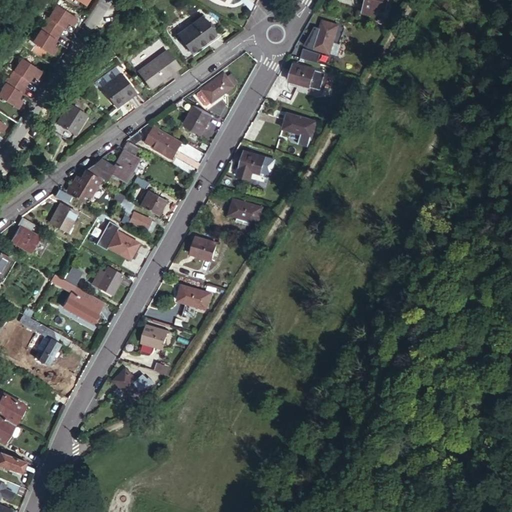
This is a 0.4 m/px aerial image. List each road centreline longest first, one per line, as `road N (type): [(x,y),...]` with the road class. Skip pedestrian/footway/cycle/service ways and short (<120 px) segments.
road 1 (track): [(51,457),(169,391),(413,0)]
road 2 (unclassified): [(276,32),(268,68),(51,457),(30,511)]
road 3 (unclassified): [(0,219),(241,42),(276,32)]
road 4 (residential): [(0,161),(104,0)]
